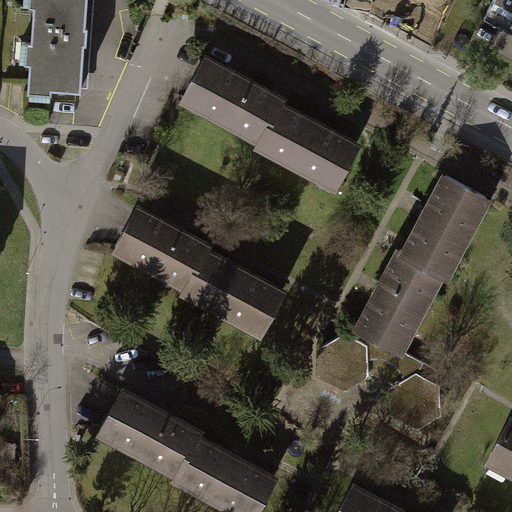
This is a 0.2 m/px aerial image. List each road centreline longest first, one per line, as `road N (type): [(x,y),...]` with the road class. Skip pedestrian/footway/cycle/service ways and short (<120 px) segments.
road 1 (residential): [(0,135),(22,145),(61,193),(51,357),(56,511)]
road 2 (secondary): [(511,128),(273,0)]
